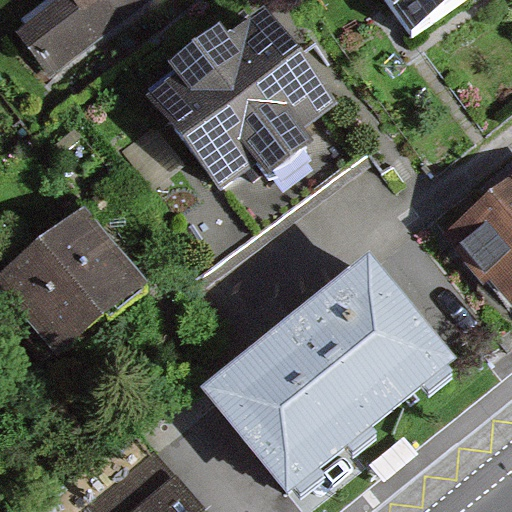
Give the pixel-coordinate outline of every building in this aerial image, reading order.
[(73,0),(29,31),(56,69),(153,0),(73,0)] [(382,0),(396,18),(410,38),(448,11),(463,0),(382,0)] [(166,100),(224,188),(272,156),(282,172),(334,138),(324,122),(349,106),(291,18),(259,39),(251,25),(196,60),(205,74),(166,100)] [(511,191),(450,239),(511,317),(511,191)] [(162,283),(102,211),(6,289),(66,362),(162,283)] [(473,366),(388,264),(218,403),(302,506),(473,366)] [(202,511),(161,462),(98,511),(202,511)]
